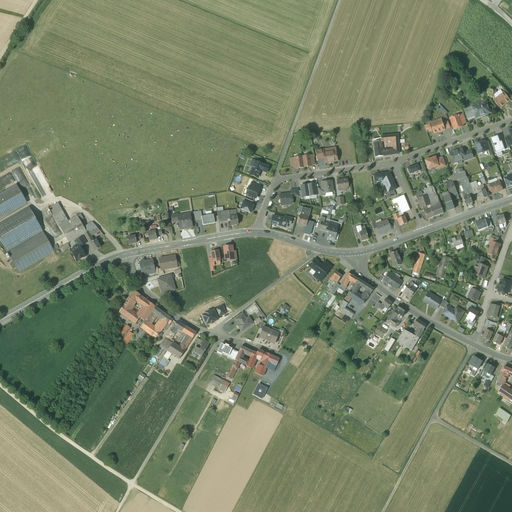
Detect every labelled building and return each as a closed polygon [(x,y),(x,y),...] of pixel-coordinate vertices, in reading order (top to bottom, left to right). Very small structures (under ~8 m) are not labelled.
[(504,93),(495,100),(500,108),(510,101),(509,100),(504,93)] [(486,101),(472,106),(473,110),(476,117),(476,118),(490,113),(486,101)] [(473,110),(465,113),(468,120),(476,117),(473,110)] [(459,116),(459,115),(455,117),(453,116),(451,117),(451,118),(450,118),(454,130),(463,127),(462,124),(459,116)] [(442,120),(430,125),(433,134),(446,129),(442,120)] [(398,134),(381,136),(381,141),(393,140),(394,149),(393,149),(394,154),(399,154),(398,134)] [(498,136),(490,139),(497,157),(503,155),(502,151),(505,150),(502,141),(500,142),(498,136)] [(380,141),(374,142),(376,157),(390,155),(389,150),(383,151),(383,149),(382,149),(380,141)] [(484,141),(475,144),(479,154),(480,154),(483,154),(483,152),(488,151),(485,143),(484,141)] [(335,148),(323,150),(324,158),(324,162),(337,161),(335,148)] [(462,149),(450,153),(452,159),(453,158),(454,162),(454,163),(465,159),(463,153),(462,149)] [(471,150),(463,153),(465,159),(465,161),(473,158),(471,150)] [(309,156),(302,157),(303,167),(311,166),(311,164),(309,156)] [(302,157),(294,158),(295,167),(295,168),(303,167),(302,157)] [(442,157),(436,160),(438,166),(437,166),(438,169),(445,166),(442,157)] [(435,158),(425,161),(428,169),(437,166),(438,166),(436,160),(435,158)] [(269,167),(255,161),(250,175),(258,178),(261,170),(266,172),(269,167)] [(410,167),(409,168),(407,168),(409,175),(412,174),(413,174),(417,173),(416,172),(420,171),(418,165),(415,166),(413,166),(412,166),(410,167)] [(389,173),(374,175),(375,181),(383,180),(388,192),(393,190),(396,189),(389,173)] [(467,176),(460,179),(464,191),(465,191),(464,190),(471,187),(467,176)] [(347,179),(337,181),(338,190),(343,189),(344,188),(347,187),(348,186),(347,179)] [(330,181),(322,183),(323,189),(324,193),(325,193),(332,192),(330,181)] [(453,182),(446,184),(450,195),(450,196),(457,193),(453,182)] [(498,182),(490,185),(492,190),(493,194),(502,190),(500,185),(499,182),(498,182)] [(308,185),(309,196),(317,195),(316,189),(315,184),(308,185)] [(308,185),(301,186),(301,191),(302,197),(309,196),(308,185)] [(16,186),(0,195),(0,218),(26,203),(16,186)] [(250,186),(249,186),(248,190),(246,194),(246,195),(256,198),(258,194),(256,193),(258,190),(250,186)] [(485,189),(481,190),(480,186),(477,188),(476,188),(478,192),(478,193),(481,200),(488,197),(485,189)] [(471,187),(464,190),(465,191),(467,196),(470,195),(470,196),(474,194),(471,188),(471,187)] [(298,189),(290,191),(291,193),(292,197),(299,196),(299,191),(298,189)] [(393,190),(388,192),(385,194),(387,200),(396,196),(393,190)] [(421,191),(415,195),(417,200),(418,200),(424,198),(423,197),(421,191)] [(470,195),(467,196),(465,191),(464,191),(462,192),(466,205),(473,203),(470,196),(470,195)] [(291,193),(280,195),(280,200),(279,200),(278,201),(278,202),(280,203),(281,203),(281,205),(293,204),(292,197),(291,193)] [(450,195),(444,197),(446,205),(448,211),(455,209),(450,196),(450,195)] [(403,196),(393,200),(394,204),(398,202),(401,210),(408,207),(403,196)] [(427,196),(423,197),(424,198),(418,200),(420,208),(423,207),(426,206),(430,205),(427,197),(427,196)] [(432,196),(427,197),(430,205),(431,209),(433,208),(432,206),(436,205),(435,202),(438,202),(436,196),(432,198),(432,196)] [(252,205),(243,202),(240,209),(250,213),(253,206),(252,205)] [(438,202),(435,202),(436,205),(432,206),(433,208),(431,209),(434,217),(444,213),(444,212),(442,207),(440,202),(438,203),(438,202)] [(431,209),(428,210),(426,206),(423,207),(427,219),(434,217),(431,209)] [(310,210),(302,207),(300,215),(298,223),(306,226),(307,221),(310,210)] [(0,238),(8,251),(43,231),(31,210),(0,227),(0,238)] [(62,210),(53,215),(59,226),(68,221),(62,210)] [(236,210),(228,211),(229,216),(229,218),(229,219),(230,226),(238,225),(236,210)] [(195,221),(202,220),(200,211),(194,213),(195,221)] [(190,214),(178,216),(178,218),(179,221),(180,229),(192,227),(190,216),(190,214)] [(214,217),(213,215),(201,217),(202,220),(203,225),(215,223),(214,217)] [(504,215),(497,217),(499,225),(506,223),(504,215)] [(77,216),(68,221),(75,232),(83,227),(80,221),(77,216)] [(285,219),(273,216),(271,223),(286,227),(287,224),(291,225),(291,221),(284,219),(285,219)] [(404,216),(397,219),(397,220),(400,226),(407,223),(404,216)] [(328,224),(324,223),(325,219),(321,217),(319,225),(320,225),(319,230),(326,232),(329,224),(328,224)] [(485,219),(475,223),(478,231),(489,227),(485,219)] [(376,225),(377,228),(380,234),(384,233),(385,233),(387,232),(387,231),(391,230),(387,220),(376,225)] [(75,232),(68,221),(59,226),(69,243),(84,234),(86,233),(88,232),(89,234),(90,233),(98,229),(92,222),(83,227),(75,232)] [(306,226),(303,233),(310,235),(313,223),(307,221),(306,226)] [(337,227),(329,224),(326,232),(329,233),(327,239),(334,241),(336,232),(338,227),(337,227)] [(364,227),(361,228),(363,232),(359,233),(361,241),(368,239),(366,231),(364,227)] [(161,230),(148,233),(148,236),(148,238),(149,238),(149,241),(156,239),(156,236),(162,235),(161,230)] [(89,234),(88,232),(86,233),(84,234),(94,251),(100,248),(96,240),(93,241),(91,237),(89,234)] [(54,251),(44,233),(8,254),(18,272),(54,251)] [(135,236),(127,237),(128,245),(136,243),(136,240),(135,236)] [(460,236),(449,240),(452,248),(456,247),(463,244),(460,236)] [(82,237),(75,242),(77,245),(78,244),(80,247),(86,243),(82,237)] [(496,244),(492,242),(492,243),(488,254),(496,256),(500,245),(496,244)] [(68,244),(59,249),(61,253),(70,248),(68,244)] [(80,247),(78,244),(77,245),(73,247),(73,250),(71,251),(77,261),(85,256),(80,247)] [(232,247),(228,247),(227,246),(224,247),(224,248),(223,248),(225,258),(230,258),(230,260),(233,259),(233,260),(234,260),(233,252),(232,247)] [(215,252),(212,252),(211,253),(212,258),(213,262),(220,261),(218,251),(217,251),(216,251),(215,251),(215,252)] [(396,252),(393,253),(393,252),(390,253),(390,254),(389,254),(392,262),(400,259),(398,255),(397,256),(396,252)] [(451,254),(444,252),(436,276),(436,277),(444,279),(451,254)] [(418,253),(412,272),(419,274),(424,255),(418,253)] [(175,256),(159,259),(161,269),(161,270),(163,270),(177,267),(175,256)] [(485,259),(479,257),(476,264),(477,264),(482,266),(485,259)] [(152,260),(139,262),(142,274),(154,272),(154,271),(154,268),(152,260)] [(317,263),(313,267),(312,269),(316,272),(313,276),(320,281),(328,270),(323,266),(323,267),(317,263)] [(482,266),(477,264),(475,270),(477,271),(475,276),(484,279),(488,267),(482,266)] [(338,274),(335,272),(327,283),(332,286),(333,284),(332,283),(333,281),(336,283),(341,276),(340,276),(340,275),(339,274),(338,274)] [(402,282),(389,272),(388,274),(390,275),(385,282),(396,290),(402,282)] [(352,276),(348,273),(341,284),(345,286),(349,280),(352,276)] [(171,275),(157,279),(159,284),(160,283),(163,294),(169,292),(168,291),(172,290),(170,281),(172,280),(171,275)] [(353,287),(351,289),(356,292),(360,286),(365,289),(364,290),(365,291),(361,296),(366,299),(373,289),(358,279),(355,284),(353,287)] [(506,281),(503,280),(501,283),(500,283),(499,286),(500,287),(499,291),(507,294),(510,284),(511,283),(506,281)] [(411,283),(411,282),(409,284),(403,292),(410,297),(415,290),(412,287),(414,285),(411,283)] [(337,284),(329,293),(333,295),(336,291),(338,288),(340,286),(337,284)] [(345,286),(341,284),(340,286),(338,288),(336,291),(342,294),(346,287),(345,286)] [(356,292),(351,289),(347,295),(357,302),(361,296),(356,292)] [(477,291),(472,289),(468,298),(476,302),(480,293),(477,291)] [(145,299),(135,291),(124,305),(130,310),(137,300),(142,304),(145,299)] [(440,302),(434,298),(435,297),(428,293),(423,301),(436,309),(438,305),(440,302)] [(361,296),(357,302),(362,305),(366,300),(366,299),(361,296)] [(392,303),(385,299),(381,305),(384,307),(387,309),(392,303)] [(342,302),(340,306),(339,307),(338,309),(342,311),(344,309),(347,304),(343,301),(342,302)] [(155,306),(149,302),(145,306),(144,306),(137,315),(136,315),(137,315),(140,318),(144,321),(155,306)] [(470,308),(474,311),(477,306),(469,302),(466,306),(470,308)] [(497,306),(491,304),(488,315),(496,318),(499,308),(499,307),(497,306)] [(130,310),(124,305),(119,312),(130,320),(135,313),(130,310)] [(214,311),(217,318),(226,314),(222,306),(215,309),(216,310),(214,311)] [(447,306),(445,309),(442,313),(457,322),(464,312),(459,309),(457,312),(454,310),(447,306)] [(155,307),(147,319),(151,322),(156,316),(161,319),(165,314),(155,307)] [(405,313),(396,307),(389,317),(394,320),(398,314),(402,317),(405,313)] [(474,311),(470,308),(467,314),(469,315),(466,320),(470,322),(472,324),(474,320),(478,313),(474,311)] [(353,315),(344,309),(342,311),(351,317),(353,315)] [(217,318),(214,311),(210,312),(210,311),(205,313),(206,314),(202,316),(206,325),(210,323),(211,324),(214,323),(213,322),(218,320),(217,318)] [(173,320),(165,314),(161,319),(154,328),(160,332),(168,322),(170,324),(173,320)] [(246,319),(242,314),(235,319),(239,325),(237,326),(242,332),(253,323),(249,317),(246,319)] [(402,317),(398,314),(394,320),(398,323),(402,317)] [(394,320),(389,317),(386,322),(395,328),(398,323),(394,320)] [(426,326),(416,320),(414,324),(419,327),(418,329),(414,336),(418,338),(421,333),(422,333),(426,326)] [(145,321),(140,328),(145,332),(155,339),(160,332),(154,328),(150,324),(145,321)] [(185,327),(177,321),(170,331),(172,333),(174,334),(176,332),(178,329),(182,332),(185,327)] [(129,328),(124,323),(119,328),(125,333),(129,328)] [(495,327),(489,324),(487,327),(483,337),(489,340),(493,333),(492,333),(495,327)] [(195,333),(185,327),(182,332),(187,335),(188,335),(183,342),(188,345),(195,333)] [(278,334),(264,328),(264,327),(263,330),(259,337),(274,343),(278,336),(279,334),(278,333),(278,334)] [(145,332),(140,328),(135,335),(140,339),(145,332)] [(404,330),(400,335),(399,338),(407,342),(411,334),(406,331),(404,330)] [(187,335),(182,332),(180,335),(174,344),(177,345),(183,336),(185,337),(187,335)] [(133,336),(129,333),(123,342),(127,345),(133,336)] [(414,336),(411,334),(407,342),(404,346),(412,350),(419,338),(418,338),(414,336)] [(500,336),(496,334),(493,342),(499,345),(503,337),(502,337),(500,336)] [(384,350),(387,352),(396,338),(394,336),(392,338),(391,338),(384,350)] [(165,338),(160,346),(167,351),(173,343),(168,340),(165,338)] [(407,342),(399,338),(396,342),(404,346),(407,342)] [(210,343),(203,339),(202,341),(200,345),(201,346),(199,349),(195,347),(193,352),(201,357),(205,351),(205,352),(205,351),(210,343)] [(174,344),(173,343),(167,351),(179,359),(184,350),(188,345),(183,342),(180,347),(174,344)] [(225,346),(221,344),(217,353),(221,355),(222,353),(227,356),(228,356),(231,349),(228,347),(228,346),(225,345),(225,346)] [(250,350),(241,347),(239,353),(235,360),(240,362),(242,358),(244,354),(248,355),(250,350)] [(239,353),(231,349),(228,356),(227,356),(227,357),(235,361),(235,360),(239,353)] [(249,361),(248,363),(252,365),(252,364),(255,358),(260,360),(261,357),(263,352),(258,350),(256,354),(253,352),(251,356),(249,361)] [(275,357),(267,353),(264,359),(264,360),(268,362),(266,368),(269,369),(272,364),(275,366),(279,359),(275,357)] [(169,361),(163,357),(159,363),(165,367),(169,361)] [(482,362),(474,357),(470,364),(468,367),(472,369),(473,369),(474,367),(477,369),(478,369),(478,368),(482,362)] [(261,366),(258,364),(258,366),(255,372),(263,376),(266,368),(268,362),(264,360),(261,366)] [(229,373),(228,373),(226,377),(231,380),(236,369),(237,370),(240,362),(238,365),(237,369),(236,369),(233,375),(229,373)] [(238,365),(234,363),(229,373),(233,375),(236,369),(237,369),(238,365)] [(491,365),(489,364),(489,365),(488,364),(482,376),(486,377),(489,379),(491,375),(495,367),(491,366),(491,365)] [(511,369),(504,366),(497,381),(497,382),(503,384),(508,374),(511,375),(511,369)] [(223,381),(213,375),(209,383),(219,388),(223,381)] [(219,388),(225,392),(229,384),(223,381),(219,388)] [(503,384),(497,382),(494,387),(495,388),(499,390),(502,385),(503,384)] [(267,389),(258,384),(253,394),(262,399),(267,389)] [(511,391),(502,385),(499,390),(499,391),(504,395),(503,398),(508,401),(510,399),(511,399),(511,391)] [(499,390),(495,388),(493,391),(503,398),(504,395),(499,391),(499,390)] [(510,417),(499,409),(496,415),(507,422),(510,417)]
